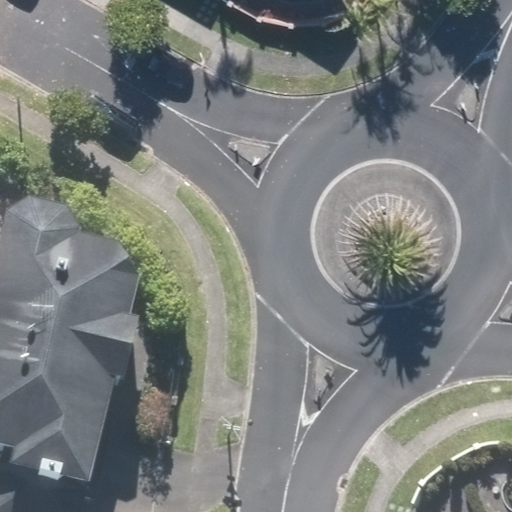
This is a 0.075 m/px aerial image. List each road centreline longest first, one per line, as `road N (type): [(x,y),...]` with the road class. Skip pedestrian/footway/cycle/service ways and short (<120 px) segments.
road 1 (residential): [(284,163),(11,0)]
road 2 (residential): [(345,355),(306,331),(277,295),(263,251),(265,206),(284,163)]
road 3 (residential): [(284,163),(317,129),(361,110),(410,108),(455,124)]
road 4 (residential): [(507,289),(479,327),(439,353),(392,363),(345,355)]
road 5 (residential): [(345,355),(287,461),(287,511)]
